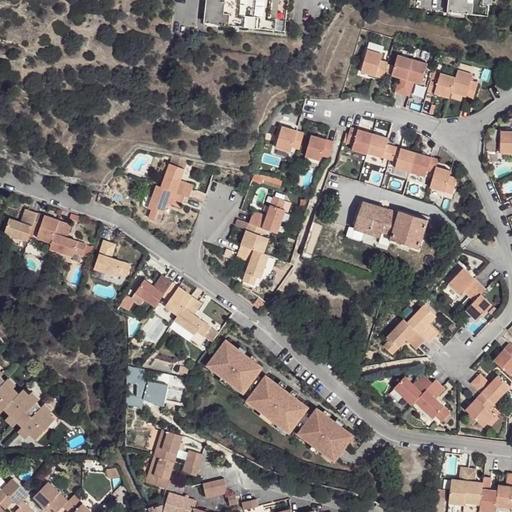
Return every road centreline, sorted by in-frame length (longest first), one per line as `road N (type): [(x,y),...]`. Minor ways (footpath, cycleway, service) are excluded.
road 1 (residential): [(188,266),(382,428),(511,451)]
road 2 (residential): [(0,177),(108,213),(188,266)]
road 3 (unknown): [(333,180),(441,212),(464,243),(511,272)]
road 4 (residential): [(463,138),(343,103),(312,110)]
road 5 (residential): [(463,138),(511,267)]
